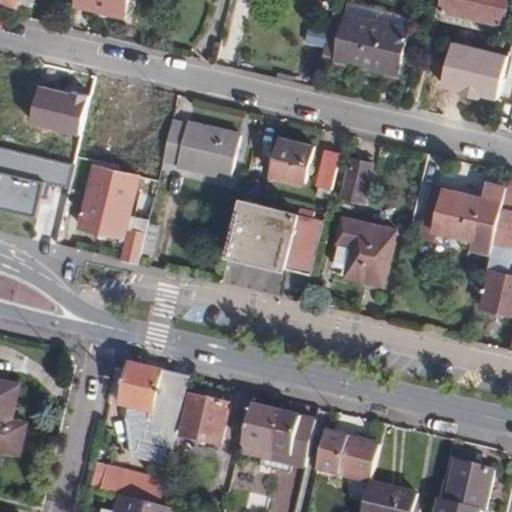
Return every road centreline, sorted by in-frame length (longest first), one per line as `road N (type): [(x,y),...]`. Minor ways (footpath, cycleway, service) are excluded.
road 1 (residential): [(0,31),(511,152)]
road 2 (secondary): [(511,422),(108,327)]
road 3 (residential): [(64,511),(108,327)]
road 4 (unknown): [(335,380),(303,511)]
